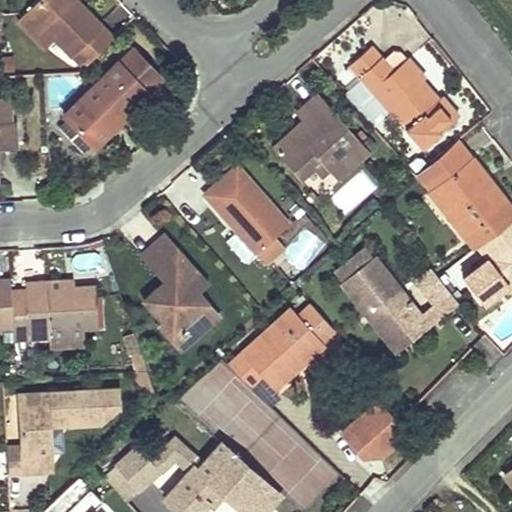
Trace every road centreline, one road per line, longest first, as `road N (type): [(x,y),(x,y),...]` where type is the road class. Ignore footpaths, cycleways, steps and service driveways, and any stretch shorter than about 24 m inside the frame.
road 1 (residential): [(249,90),(97,214),(0,228)]
road 2 (residential): [(389,511),(511,386)]
road 3 (residential): [(352,0),(249,90)]
road 4 (residential): [(511,99),(429,0)]
